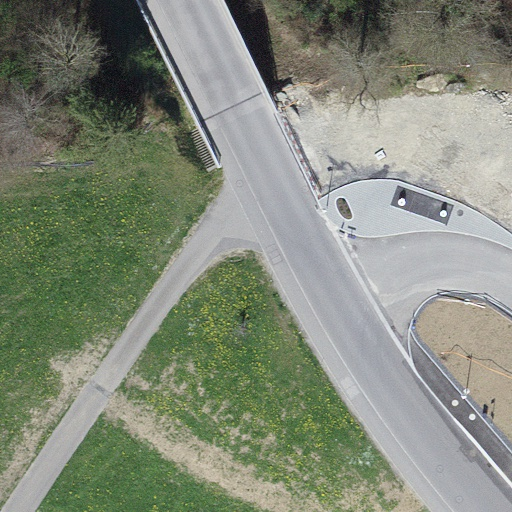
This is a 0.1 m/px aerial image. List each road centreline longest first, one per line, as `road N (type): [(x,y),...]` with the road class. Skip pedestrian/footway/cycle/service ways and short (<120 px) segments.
road 1 (residential): [(270,175),(336,302),(489,511)]
road 2 (residential): [(270,175),(187,0)]
